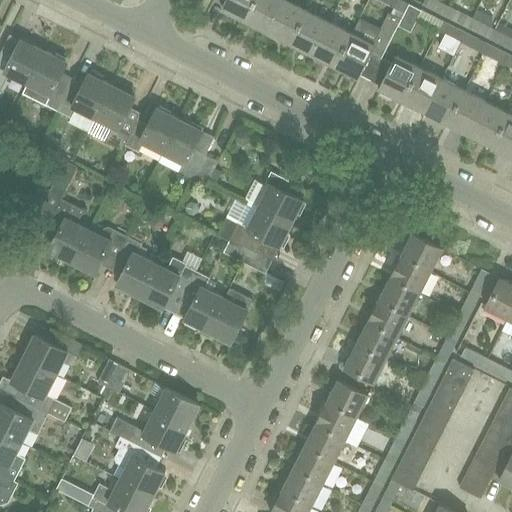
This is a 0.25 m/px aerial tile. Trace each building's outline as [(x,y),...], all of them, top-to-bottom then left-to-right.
[(244,20),(254,0),(225,0),(221,8),(244,20)] [(267,31),(282,0),(254,0),(244,20),(267,31)] [(289,43),(306,9),(288,0),(282,0),(267,31),(289,43)] [(445,16),(450,7),(435,0),(424,0),(422,4),(445,16)] [(438,30),(443,21),(409,4),(398,26),(409,32),(416,19),(438,30)] [(468,27),(472,18),(450,7),(445,16),(468,27)] [(312,54),(329,21),(306,9),(289,43),(312,54)] [(468,27),(490,39),(495,30),(472,18),(468,27)] [(334,66),(351,32),(329,21),(312,54),(334,66)] [(460,42),(465,33),(443,21),(438,30),(460,42)] [(490,39),(511,49),(511,28),(500,23),(496,31),(495,30),(490,39)] [(357,78),(374,44),(351,32),(334,66),(357,78)] [(483,53),(487,44),(465,33),(460,42),(483,53)] [(27,83),(44,51),(21,39),(12,57),(1,51),(0,53),(0,87),(7,73),(27,83)] [(505,65),(510,55),(487,44),(483,53),(505,65)] [(69,85),(72,79),(61,73),(67,63),(44,51),(27,83),(22,94),(42,104),(56,111),(69,86),(69,85)] [(402,100),(419,67),(396,55),(378,89),(402,100)] [(424,112),(441,78),(419,67),(402,100),(424,112)] [(75,109),(95,119),(112,86),(102,80),(104,77),(91,70),(90,74),(88,74),(80,91),(69,86),(56,111),(70,118),(75,109)] [(446,123),(464,90),(441,78),(424,112),(446,123)] [(141,114),(129,108),(135,97),(112,86),(95,119),(112,127),(104,142),(122,151),(125,146),(124,145),(137,120),(137,121),(141,114)] [(469,134),(486,101),(464,90),(446,123),(469,134)] [(491,146),(509,112),(486,101),(469,134),(491,146)] [(163,153),(180,120),(157,108),(148,126),(137,121),(137,120),(124,145),(125,146),(138,152),(143,143),(163,153)] [(511,114),(509,112),(491,146),(511,156),(511,114)] [(205,154),(194,149),(203,132),(180,120),(163,153),(183,163),(178,173),(192,180),(205,154)] [(242,146),(250,138),(242,131),(235,139),(242,146)] [(219,161),(205,154),(192,180),(206,187),(219,161)] [(77,165),(64,158),(48,190),(61,197),(77,165)] [(303,201),(286,192),(290,182),(270,172),(265,181),(270,184),(258,207),(291,224),(303,201)] [(72,262),(88,228),(77,223),(84,209),(61,198),(46,227),(57,233),(49,250),(72,262)] [(291,224),(258,207),(249,226),(239,222),(230,240),(254,252),(261,238),(279,247),(291,224)] [(114,261),(127,236),(114,229),(107,227),(106,227),(103,228),(101,230),(100,234),(88,228),(72,262),(81,266),(80,269),(81,271),(91,276),(93,276),(95,273),(104,256),(114,261)] [(430,270),(441,248),(412,233),(401,256),(430,270)] [(140,296),(156,263),(136,253),(141,243),(127,236),(114,261),(126,267),(117,284),(140,296)] [(254,252),(230,240),(223,253),(247,265),(254,252)] [(183,296),(195,271),(185,266),(186,263),(173,256),(166,268),(156,263),(140,296),(163,308),(172,290),(183,296)] [(419,293),(430,270),(401,256),(390,278),(419,293)] [(470,291),(479,296),(490,273),(482,269),(470,291)] [(224,297),(204,287),(209,278),(195,271),(183,296),(194,301),(185,319),(208,330),(224,297)] [(408,315),(419,293),(390,278),(379,300),(408,315)] [(507,318),(511,308),(511,283),(500,278),(485,307),(507,318)] [(230,342),(247,309),(252,300),(229,288),(224,297),(208,330),(230,342)] [(470,291),(459,313),(468,318),(479,296),(470,291)] [(396,337),(408,315),(379,300),(368,322),(396,337)] [(459,313),(448,336),(456,340),(468,318),(459,313)] [(385,359),(396,337),(368,322),(356,345),(385,359)] [(72,363),(81,345),(51,329),(45,340),(35,335),(24,357),(57,374),(63,362),(72,363)] [(448,336),(436,358),(445,362),(456,340),(448,336)] [(374,382),(385,359),(356,345),(345,367),(374,382)] [(461,355),(483,367),(488,358),(465,347),(461,355)] [(46,395),(57,374),(24,357),(12,380),(30,389),(24,401),(49,413),(48,414),(65,422),(72,408),(46,395)] [(436,358),(425,380),(434,384),(445,362),(436,358)] [(474,369),(453,358),(447,369),(469,379),(474,369)] [(488,358),(483,367),(505,378),(510,369),(488,358)] [(108,387),(119,364),(109,359),(91,393),(101,398),(107,387),(108,387)] [(119,364),(108,387),(119,393),(131,370),(119,364)] [(469,379),(447,369),(442,379),(464,389),(469,379)] [(464,389),(442,379),(437,389),(459,399),(464,389)] [(356,417),(367,394),(338,380),(326,402),(356,417)] [(422,407),(434,384),(425,380),(414,403),(422,407)] [(199,404),(167,388),(155,411),(187,428),(199,404)] [(459,399),(437,389),(432,399),(454,409),(459,399)] [(511,414),(511,401),(504,398),(499,408),(511,414)] [(454,409),(432,399),(427,409),(448,419),(454,409)] [(41,427),(48,414),(49,413),(24,401),(18,411),(1,402),(0,403),(0,431),(22,443),(28,430),(38,435),(41,427)] [(344,439),(356,417),(326,402),(315,424),(344,439)] [(511,426),(511,414),(499,408),(494,418),(511,426)] [(448,419),(427,409),(422,419),(443,429),(448,419)] [(175,450),(187,428),(155,411),(145,431),(135,427),(128,440),(152,453),(158,441),(175,450)] [(396,437),(405,442),(416,419),(407,415),(396,437)] [(511,438),(511,435),(511,426),(494,418),(489,427),(511,438)] [(443,429),(422,419),(417,429),(438,439),(443,429)] [(333,461),(344,439),(315,424),(304,446),(333,461)] [(506,448),(511,438),(489,427),(484,437),(506,448)] [(438,439),(417,429),(412,439),(433,449),(438,439)] [(25,459),(16,454),(22,443),(0,431),(0,474),(14,481),(25,459)] [(147,463),(152,453),(128,440),(120,436),(115,445),(119,448),(114,457),(115,462),(126,468),(120,479),(152,495),(164,472),(147,463)] [(396,437),(385,460),(393,464),(405,442),(396,437)] [(501,458),(506,448),(484,437),(479,447),(501,458)] [(433,449),(412,439),(407,448),(428,459),(433,449)] [(333,461),(304,446),(293,468),(322,483),(333,461)] [(496,467),(501,458),(479,447),(475,457),(496,467)] [(428,459),(407,448),(402,458),(423,469),(428,459)] [(511,485),(511,453),(499,479),(511,485)] [(491,477),(496,467),(475,457),(470,467),(491,477)] [(423,469),(402,458),(397,468),(418,479),(423,469)] [(385,460),(373,482),(382,486),(393,464),(385,460)] [(486,487),(491,477),(470,467),(465,476),(486,487)] [(311,505),(322,483),(293,468),(282,491),(311,505)] [(418,479),(397,468),(391,479),(401,484),(413,490),(418,479)] [(0,491),(7,495),(14,481),(0,474),(0,491)] [(481,496),(486,487),(465,476),(459,487),(481,497),(481,496)] [(65,494),(70,483),(61,479),(56,489),(65,494)] [(128,511),(143,511),(152,495),(120,479),(114,491),(100,484),(88,506),(93,508),(100,511),(122,511),(123,510),(128,511)] [(392,480),(381,502),(389,506),(401,484),(391,479),(392,480)] [(373,482),(362,504),(371,508),(382,486),(373,482)] [(307,511),(311,505),(282,491),(270,511),(307,511)] [(420,507),(426,496),(415,491),(410,502),(420,507)] [(381,502),(375,511),(386,511),(389,506),(381,502)]
